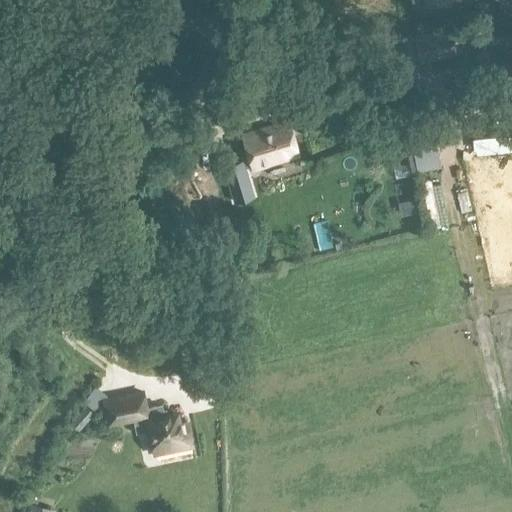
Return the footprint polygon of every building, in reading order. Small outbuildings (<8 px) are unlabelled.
[(496,14),(482,15),(482,25),(496,25),(496,21),(496,14)] [(471,24),(452,28),(457,58),(476,55),(471,24)] [(452,28),(415,34),(417,49),(425,47),(428,64),(457,58),(452,28)] [(263,68),(265,52),(258,51),(256,67),(263,68)] [(265,51),(265,52),(263,68),(261,82),(287,86),(290,65),(291,57),(291,56),(265,51)] [(248,57),(235,58),(236,71),(249,70),(248,57)] [(230,105),(228,116),(241,118),(242,107),(230,105)] [(401,119),(402,135),(445,129),(444,113),(401,119)] [(302,116),(287,121),(291,134),(305,129),(302,116)] [(291,134),(287,121),(243,135),(254,167),(297,153),(291,134)] [(511,137),(478,142),(475,142),(477,156),(511,152),(511,137)] [(432,143),(412,146),(416,170),(417,173),(437,170),(432,143)] [(406,153),(412,181),(416,181),(410,153),(406,153)] [(241,161),(222,167),(233,204),(253,198),(241,161)] [(438,226),(429,180),(420,181),(429,228),(438,226)] [(102,399),(100,399),(100,401),(105,425),(133,419),(144,417),(142,407),(145,407),(142,392),(102,399)] [(144,417),(133,419),(135,431),(146,429),(151,452),(190,444),(185,421),(177,423),(175,413),(160,416),(157,404),(145,407),(142,407),(144,417)] [(23,500),(19,511),(51,511),(53,508),(38,504),(34,504),(23,500)]
